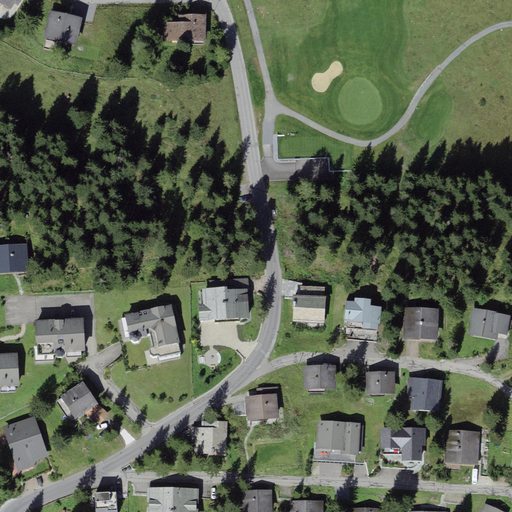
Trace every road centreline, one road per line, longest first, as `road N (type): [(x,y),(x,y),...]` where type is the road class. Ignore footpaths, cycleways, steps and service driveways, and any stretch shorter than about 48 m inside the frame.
road 1 (residential): [(511,493),(96,474)]
road 2 (residential): [(249,372),(273,319),(274,286),(234,45),(217,0)]
road 3 (track): [(277,144),(346,152),(384,146),(465,43),(511,21)]
road 4 (residential): [(249,372),(310,356),(385,359),(470,372),(511,394)]
road 5 (residential): [(96,474),(249,372)]
road 6 (track): [(244,0),(277,144),(255,165)]
